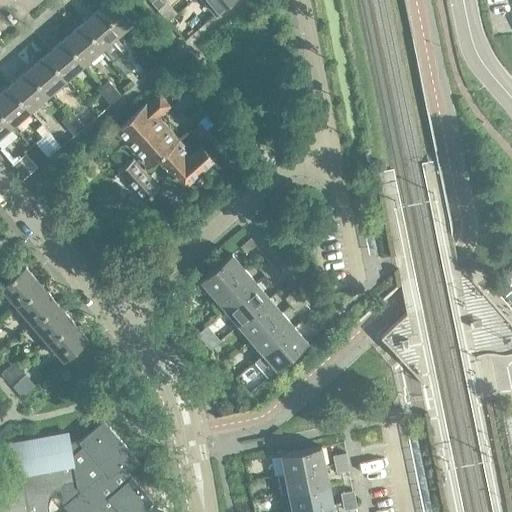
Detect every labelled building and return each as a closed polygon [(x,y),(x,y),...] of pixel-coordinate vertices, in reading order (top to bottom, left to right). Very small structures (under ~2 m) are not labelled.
[(125,0),(110,0),(100,9),(121,33),(140,17),(125,0)] [(203,0),(216,15),(233,0),(203,0)] [(100,9),(82,24),(103,49),(104,48),(114,60),(126,50),(116,38),(121,33),(100,9)] [(82,24),(64,40),(85,64),(103,49),(82,24)] [(64,40),(45,55),(66,80),(85,64),(64,40)] [(145,49),(139,53),(152,68),(157,63),(145,49)] [(152,68),(139,53),(134,58),(147,73),(152,68)] [(45,55),(27,71),(48,95),(66,80),(45,55)] [(27,71),(9,86),(30,111),(48,95),(27,71)] [(108,80),(103,84),(116,99),(121,95),(108,80)] [(116,99),(103,84),(98,89),(111,103),(116,99)] [(9,86),(0,94),(0,112),(12,126),(30,111),(9,86)] [(114,131),(125,143),(156,115),(158,117),(171,106),(159,93),(147,105),(145,103),(114,131)] [(72,111),(67,115),(79,130),(85,126),(72,111)] [(0,136),(12,126),(0,112),(0,136)] [(79,130),(67,115),(62,120),(74,135),(79,130)] [(148,168),(158,159),(157,159),(178,140),(158,117),(156,115),(125,143),(148,168)] [(157,159),(158,159),(183,188),(214,160),(201,146),(191,154),(178,140),(157,159)] [(35,143),(30,147),(43,161),(48,157),(35,143)] [(43,161),(30,147),(25,152),(38,166),(43,161)] [(37,166),(25,153),(12,165),(24,178),(37,166)] [(119,172),(145,201),(159,189),(132,159),(119,172)] [(152,235),(170,226),(161,207),(143,216),(152,235)] [(241,246),(246,252),(256,244),(250,237),(241,246)] [(200,280),(214,296),(243,271),(229,255),(200,280)] [(260,269),(266,275),(275,266),(270,260),(260,269)] [(1,287),(16,305),(41,284),(25,266),(1,287)] [(275,266),(266,275),(271,281),(281,273),(275,266)] [(511,267),(494,282),(501,291),(511,281),(511,267)] [(214,296),(226,310),(256,285),(243,271),(214,296)] [(16,305),(32,323),(57,303),(41,284),(16,305)] [(226,310),(239,325),(268,300),(256,285),(226,310)] [(285,298),(291,304),(301,296),(295,289),(285,298)] [(301,296),(291,304),(296,310),(306,302),(301,296)] [(239,325),(251,340),(281,314),(268,300),(239,325)] [(32,323),(48,342),(72,321),(57,303),(32,323)] [(281,314),(251,340),(263,354),(293,329),(281,314)] [(310,327),(316,333),(325,325),(320,318),(310,327)] [(72,321),(48,342),(64,361),(88,340),(72,321)] [(264,354),(255,362),(268,377),(306,344),(293,329),(263,354),(264,354)] [(16,360),(8,366),(17,377),(25,370),(16,360)] [(17,377),(8,366),(1,372),(10,383),(17,377)] [(502,408),(511,456),(511,412),(511,406),(502,408)] [(79,441),(69,442),(68,433),(10,444),(18,487),(0,489),(0,511),(138,511),(152,500),(127,471),(139,461),(104,419),(79,441)] [(406,428),(422,511),(432,511),(415,426),(406,428)] [(280,454),(284,474),(324,466),(320,446),(280,454)] [(333,455),(335,463),(347,461),(346,453),(333,455)] [(347,461),(335,463),(336,471),(349,469),(347,461)] [(288,492),(288,493),(328,485),(324,466),(284,474),(278,475),(282,493),(288,492)] [(288,493),(292,511),(332,504),(328,485),(288,493)] [(341,493),(342,501),(355,498),(353,490),(341,493)] [(355,498),(342,501),(344,509),(357,506),(355,498)]
